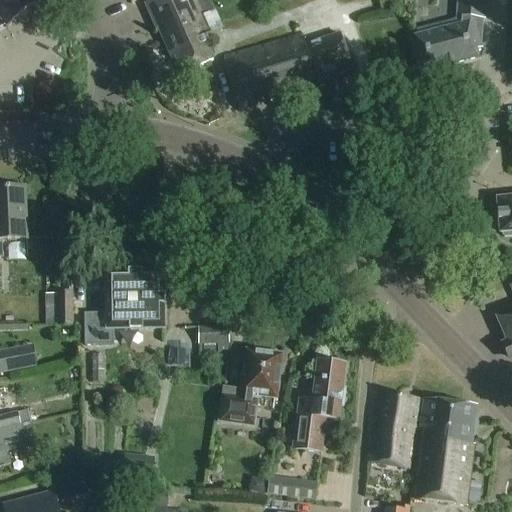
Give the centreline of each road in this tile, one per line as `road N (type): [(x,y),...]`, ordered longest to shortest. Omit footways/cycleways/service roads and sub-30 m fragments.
road 1 (residential): [(472,121),(331,128),(290,144),(269,177)]
road 2 (secondary): [(416,310),(327,219),(269,177)]
road 3 (residential): [(370,338),(174,313)]
road 4 (residential): [(355,511),(370,338)]
road 5 (secondary): [(269,177),(165,135),(109,128)]
road 6 (secondary): [(511,407),(416,310)]
road 7 (tertiary): [(109,128),(105,40),(84,0)]
